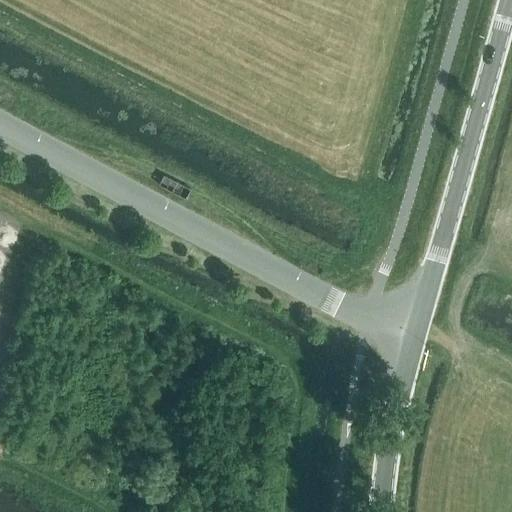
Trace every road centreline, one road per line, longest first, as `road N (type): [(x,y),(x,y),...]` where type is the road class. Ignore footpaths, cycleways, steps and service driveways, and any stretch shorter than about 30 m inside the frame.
road 1 (tertiary): [(414,340),(0,126)]
road 2 (secondary): [(414,340),(509,0)]
road 3 (secondary): [(381,511),(414,340)]
